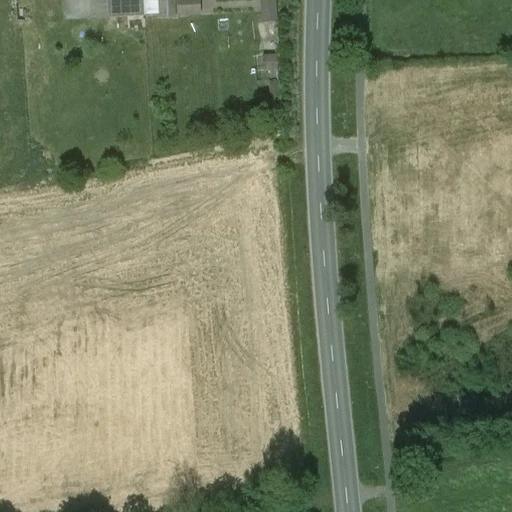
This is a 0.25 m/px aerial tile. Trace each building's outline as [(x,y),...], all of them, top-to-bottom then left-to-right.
[(107,0),(109,18),(144,16),(143,0),(107,0)] [(173,0),(156,0),(157,19),(174,18),(173,0)] [(198,0),(178,0),(179,15),(200,14),(198,0)] [(275,2),(263,3),(264,21),(276,20),(275,2)] [(277,56),(266,56),(266,70),(278,69),(277,56)]
